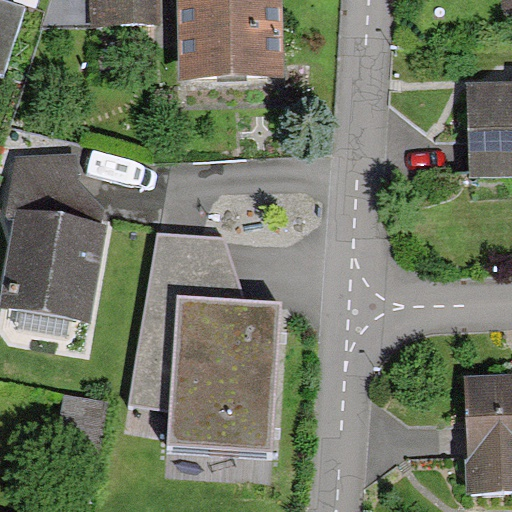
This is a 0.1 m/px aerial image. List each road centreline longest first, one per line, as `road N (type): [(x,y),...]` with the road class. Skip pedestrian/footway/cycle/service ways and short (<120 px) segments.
road 1 (residential): [(344,308),(349,0)]
road 2 (residential): [(330,511),(344,308)]
road 3 (residential): [(344,308),(511,301)]
